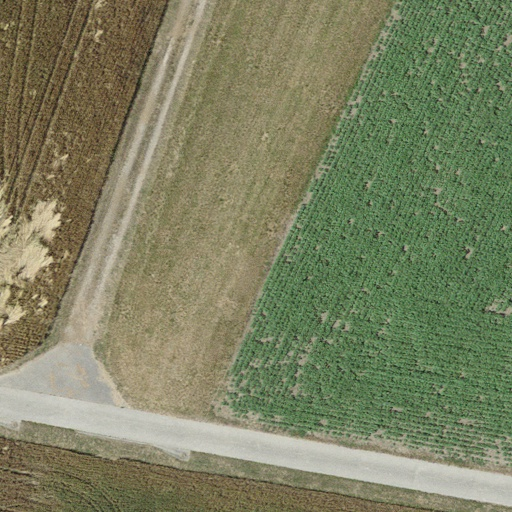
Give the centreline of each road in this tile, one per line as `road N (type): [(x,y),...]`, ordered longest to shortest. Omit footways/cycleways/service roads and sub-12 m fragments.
road 1 (track): [(0,402),(511,493)]
road 2 (track): [(56,412),(192,0)]
